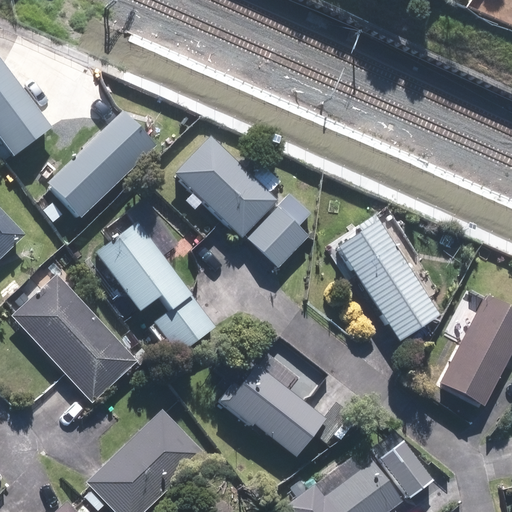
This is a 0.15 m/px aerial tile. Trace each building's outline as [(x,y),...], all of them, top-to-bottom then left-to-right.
[(511,0),(481,0),(481,1),(510,20),(511,16),(511,0)] [(0,63),(0,139),(10,154),(47,129),(0,63)] [(154,150),(122,116),(45,189),(77,223),(154,150)] [(209,139),(173,173),(239,240),(274,205),(209,139)] [(307,236),(278,209),(246,243),(260,255),(276,270),(307,236)] [(0,257),(23,236),(0,212),(0,257)] [(383,215),(328,246),(387,351),(442,320),(383,215)] [(139,223),(94,254),(171,362),(215,330),(203,313),(139,223)] [(57,275),(10,316),(74,390),(88,406),(136,365),(57,275)] [(511,353),(511,309),(484,296),(439,387),(484,409),(511,353)] [(317,414),(252,364),(220,406),(292,461),(324,420),(317,414)] [(141,511),(202,454),(160,411),(106,464),(86,484),(113,511),(141,511)] [(432,482),(400,442),(376,461),(408,501),(432,482)] [(362,450),(281,508),(283,511),(387,511),(400,502),(362,450)] [(76,511),(65,501),(53,511),(76,511)]
